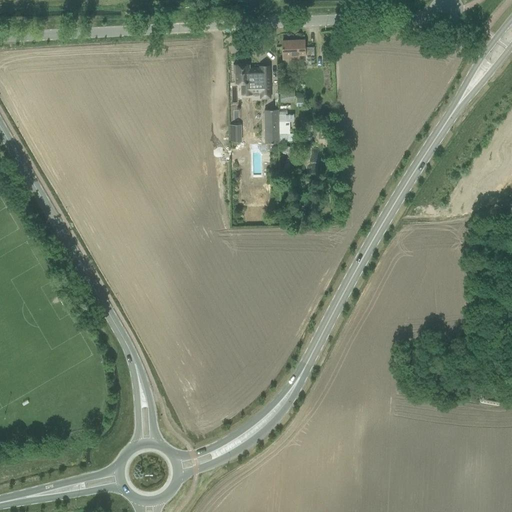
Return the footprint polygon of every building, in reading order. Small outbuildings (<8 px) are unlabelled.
[(304,55),(304,66),(315,65),(314,47),(305,47),(304,40),(282,41),(283,55),(304,55)] [(261,76),(261,68),(250,68),(249,64),(234,64),(234,73),(235,73),(236,83),(242,83),(251,83),(251,92),(261,92),(261,97),(270,97),(270,76),(261,76)] [(280,91),(281,102),(294,100),(294,89),(280,91)] [(265,110),(265,142),(278,142),(277,109),(265,110)] [(241,134),(230,134),(231,142),(241,142),(241,134)] [(290,147),(284,166),(290,168),(296,149),(290,147)]
